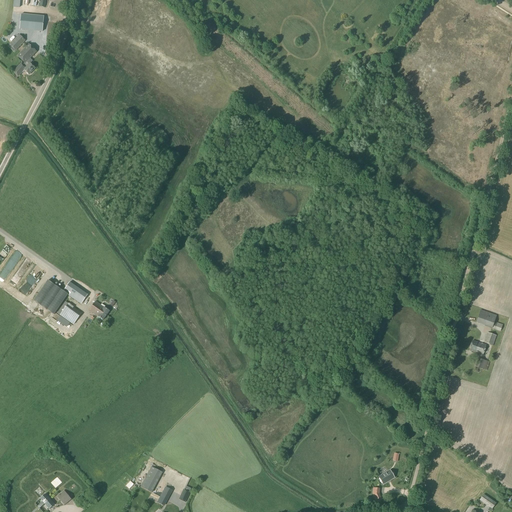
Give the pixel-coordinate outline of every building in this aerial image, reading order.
[(44,16),(21,13),(20,28),(25,29),(25,26),(38,27),(38,30),(43,31),(44,16)] [(15,51),(25,41),(19,35),(9,45),(15,51)] [(29,45),(18,56),(25,63),(23,65),(21,64),(13,72),(18,77),(24,70),(29,75),(35,68),(30,63),(29,64),(26,62),(36,52),(29,45)] [(34,301),(41,306),(53,314),(67,294),(81,304),(87,295),(80,290),(69,282),(63,291),(48,281),(34,301)] [(95,302),(89,310),(95,314),(94,314),(103,320),(109,311),(104,308),(95,302)] [(73,325),(81,313),(68,304),(60,315),(73,325)] [(492,329),(500,332),(502,325),(494,322),(496,316),(480,310),(476,323),(492,328),(492,329)] [(490,345),(493,346),(496,336),(487,333),(484,342),(490,344),(490,345)] [(471,353),(480,356),(480,354),(483,355),(486,345),(472,341),(469,351),(472,352),(471,353)] [(475,367),(486,371),(489,362),(478,358),(475,367)] [(141,486),(152,492),(163,472),(152,466),(141,486)] [(379,477),(383,484),(394,478),(390,471),(379,477)] [(126,486),(129,490),(134,485),(130,481),(126,486)] [(172,491),(166,487),(157,502),(164,505),(172,491)] [(376,503),(381,501),(378,494),(379,489),(373,488),(373,493),(373,496),(376,503)] [(179,499),(185,502),(190,493),(184,489),(179,499)] [(57,497),(64,506),(71,500),(64,491),(57,497)] [(40,499),(49,509),(54,505),(45,494),(40,499)] [(492,509),(496,503),(483,494),(479,500),(492,509)]
